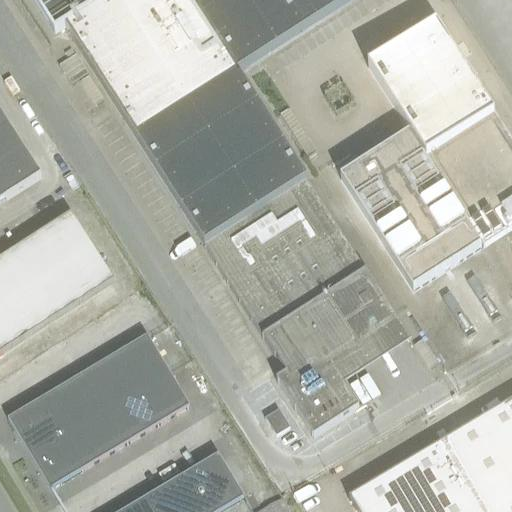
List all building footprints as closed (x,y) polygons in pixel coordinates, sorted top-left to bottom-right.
[(30,0),(55,38),(64,32),(204,250),(307,183),(238,76),(356,0),(30,0)] [(368,70),(411,137),(482,249),(482,250),(511,230),(511,144),(436,26),(368,70)] [(0,206),(5,203),(41,180),(39,177),(38,178),(31,167),(32,166),(27,158),(26,158),(18,147),(20,147),(15,139),(14,139),(6,128),(7,128),(3,119),(2,120),(0,117),(0,206)] [(480,250),(482,249),(411,137),(409,138),(408,138),(340,182),(412,294),(481,251),(480,250)] [(299,148),(306,158),(315,153),(308,142),(299,148)] [(396,322),(307,183),(204,250),(285,377),(276,384),(313,441),(358,412),(342,386),(335,390),(322,369),(396,322)] [(0,358),(3,356),(114,284),(71,217),(0,262),(0,358)] [(151,385),(167,376),(147,341),(131,351),(151,385)] [(151,385),(131,351),(116,360),(136,394),(151,385)] [(136,394),(116,360),(100,369),(121,404),(136,394)] [(121,404),(100,369),(85,378),(106,413),(121,404)] [(172,420),(188,410),(167,376),(151,385),(172,420)] [(106,413),(85,378),(70,387),(90,422),(106,413)] [(136,394),(157,429),(172,420),(151,385),(136,394)] [(90,422),(70,387),(55,396),(75,431),(90,422)] [(121,404),(142,438),(157,429),(136,394),(121,404)] [(75,431),(55,396),(39,406),(50,423),(60,440),(75,431)] [(511,511),(511,403),(470,429),(471,431),(459,438),(458,436),(348,501),(354,511),(511,511)] [(106,413),(126,447),(142,438),(121,404),(106,413)] [(39,406),(9,424),(19,441),(50,423),(39,406)] [(90,422),(111,456),(126,447),(106,413),(90,422)] [(289,431),(278,413),(265,421),(276,439),(289,431)] [(75,431),(96,465),(111,456),(90,422),(75,431)] [(50,423),(19,441),(30,458),(60,440),(50,423)] [(70,457),(80,475),(96,465),(75,431),(60,440),(70,457)] [(60,440),(30,458),(40,475),(70,457),(60,440)] [(70,457),(40,475),(50,492),(80,475),(70,457)] [(218,459),(200,470),(225,511),(242,501),(218,459)] [(201,511),(223,511),(225,511),(200,470),(183,480),(201,511)] [(201,511),(183,480),(166,491),(178,511),(201,511)] [(178,511),(166,491),(149,501),(155,511),(178,511)] [(155,511),(149,501),(132,511),(155,511)]
